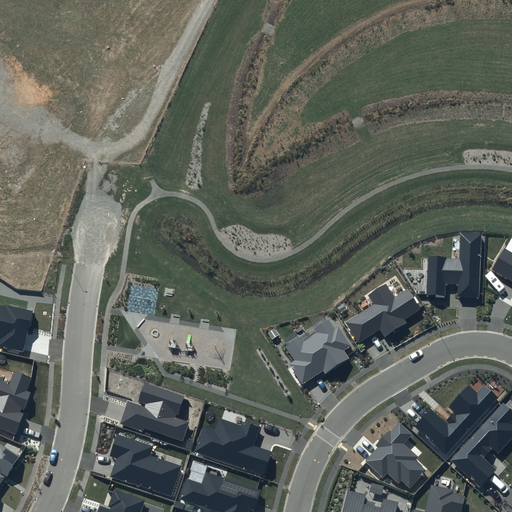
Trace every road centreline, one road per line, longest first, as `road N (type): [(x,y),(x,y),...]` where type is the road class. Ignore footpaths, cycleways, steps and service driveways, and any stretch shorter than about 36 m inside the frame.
road 1 (residential): [(46,511),(74,422),(100,212)]
road 2 (residential): [(511,353),(466,345),(437,354),(354,406),(318,450),(298,511)]
road 3 (residential): [(100,212),(151,70),(186,0)]
